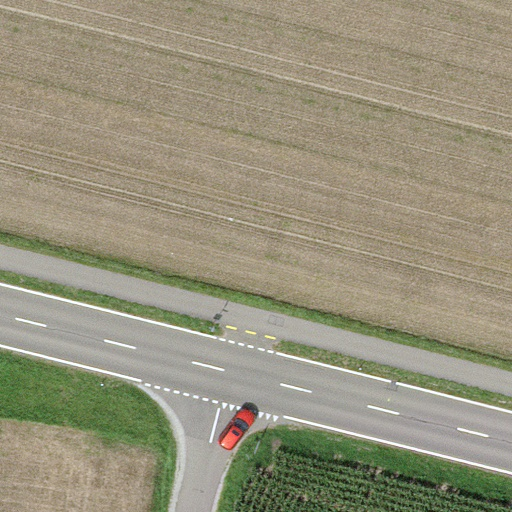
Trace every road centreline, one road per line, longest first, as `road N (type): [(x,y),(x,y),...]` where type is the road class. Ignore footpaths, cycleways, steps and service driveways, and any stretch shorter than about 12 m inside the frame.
road 1 (tertiary): [(511,442),(0,314)]
road 2 (track): [(197,511),(245,317)]
